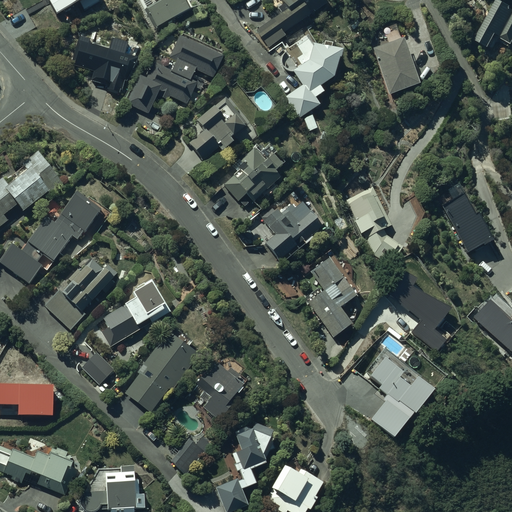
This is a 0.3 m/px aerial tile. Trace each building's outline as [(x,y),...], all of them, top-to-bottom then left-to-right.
[(142,0),(157,29),(192,10),(186,0),(142,0)] [(280,14),(255,33),(269,49),(285,37),(284,35),(309,17),(308,15),(312,13),(313,15),(327,5),(323,0),(278,0),(283,7),(278,11),(280,14)] [(511,12),(497,3),(474,43),(487,50),(494,38),(511,48),(511,47),(511,12)] [(380,49),(373,51),(388,96),(417,87),(402,41),(400,41),(398,34),(390,37),(392,43),(387,45),(385,41),(378,44),(380,49)] [(139,79),(127,106),(146,115),(155,97),(167,102),(169,99),(186,106),(195,85),(190,82),(194,73),(210,80),(222,54),(180,35),(169,58),(176,61),(172,71),(150,61),(141,80),(139,79)] [(301,87),(284,98),(299,120),(319,107),(315,101),(323,95),(318,89),(330,82),(335,64),(337,64),(340,54),(334,52),(334,49),(313,43),(307,36),(285,52),(280,61),(282,69),(291,74),(293,74),(301,87)] [(79,39),(70,66),(94,73),(91,83),(113,89),(116,79),(118,80),(128,47),(113,42),(110,52),(88,46),(90,42),(79,39)] [(202,132),(187,145),(203,164),(220,150),(222,153),(233,144),(231,142),(250,126),(225,97),(195,123),(202,132)] [(238,174),(223,187),(237,203),(244,197),(251,205),(262,196),(265,200),(274,192),(271,189),(278,182),(272,176),(279,169),(270,159),(275,155),(268,147),(257,157),(251,150),(232,167),(238,174)] [(0,227),(6,222),(3,219),(15,208),(23,217),(52,190),(55,193),(63,186),(36,156),(22,169),(28,176),(19,183),(16,180),(7,188),(0,180),(0,227)] [(372,189),(347,201),(357,222),(354,223),(362,238),(364,237),(372,254),(387,264),(401,246),(391,241),(384,232),(391,227),(372,189)] [(11,247),(0,262),(0,264),(29,287),(43,268),(37,264),(42,257),(52,265),(59,255),(70,262),(94,242),(91,240),(110,214),(89,197),(85,201),(76,194),(54,225),(45,219),(21,254),(11,247)] [(277,212),(263,223),(274,237),(263,246),(278,264),(301,246),(303,248),(311,242),(309,240),(321,231),(309,216),(307,217),(299,207),(293,212),(289,208),(280,216),(277,212)] [(317,292),(304,300),(332,340),(350,328),(338,311),(355,300),(329,261),(310,274),(323,293),(319,296),(317,292)] [(60,291),(44,307),(71,333),(86,317),(83,314),(102,295),(104,298),(114,287),(111,284),(118,276),(108,266),(102,273),(91,263),(81,274),(78,271),(68,281),(71,285),(63,294),(60,291)] [(125,308),(103,321),(108,330),(102,333),(110,348),(171,314),(152,281),(136,290),(137,292),(131,295),(135,303),(128,307),(127,304),(124,306),(125,308)] [(150,415),(166,394),(168,391),(172,393),(198,360),(167,336),(137,375),(139,377),(125,395),(150,415)] [(114,372),(96,355),(82,369),(99,387),(114,372)] [(195,406),(200,400),(206,405),(203,410),(209,414),(204,421),(211,427),(216,420),(220,423),(236,403),(234,401),(236,398),(237,399),(243,392),(241,391),(243,388),(236,382),(239,378),(229,370),(226,375),(217,368),(206,381),(202,378),(195,387),(195,388),(186,399),(195,406)] [(233,433),(235,438),(234,438),(238,447),(240,453),(232,456),(236,466),(233,467),(236,473),(238,472),(242,482),(237,484),(236,481),(215,489),(223,511),(234,511),(247,507),(241,492),(253,487),(248,473),(264,467),(263,464),(267,453),(272,453),(270,448),(272,444),(268,443),(272,433),(255,424),(251,432),(245,429),(233,433)] [(173,461),(171,463),(185,476),(211,446),(202,438),(194,446),(189,442),(181,452),(175,447),(168,456),(173,461)] [(12,452),(0,448),(0,472),(12,478),(11,480),(22,485),(23,482),(37,488),(38,486),(67,498),(77,471),(72,469),(73,465),(68,463),(71,456),(53,448),(48,461),(36,456),(34,463),(11,454),(12,452)] [(84,494),(85,511),(96,511),(97,511),(98,511),(99,510),(99,509),(100,509),(100,508),(100,507),(107,506),(107,511),(134,511),(145,511),(144,497),(139,497),(138,480),(134,480),(133,468),(120,468),(120,474),(105,475),(106,493),(84,494)] [(321,486),(298,473),(295,478),(282,471),(269,493),(274,496),(270,504),(278,509),(277,511),(278,511),(305,511),(306,511),(307,511),(309,511),(316,501),(313,499),(321,486)]
